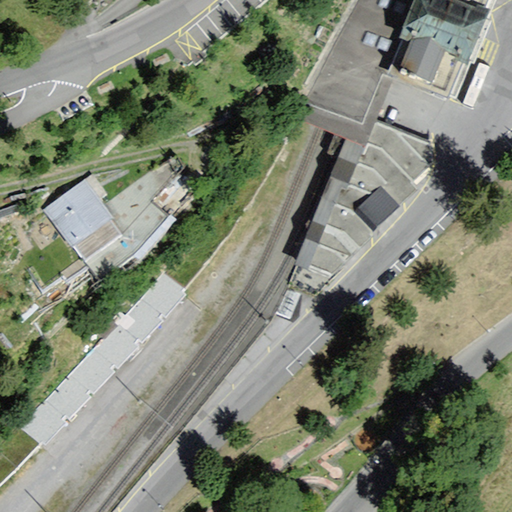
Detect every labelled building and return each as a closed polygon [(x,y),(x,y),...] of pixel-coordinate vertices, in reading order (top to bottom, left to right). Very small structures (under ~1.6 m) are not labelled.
[(347,138),(296,263),(309,269),(374,125),(384,101),(391,85),(387,83),(406,37),(421,0),(352,0),(337,27),(311,72),(298,99),(291,115),(320,127),(343,134),(347,138)] [(421,0),(406,37),(387,83),(391,85),(408,92),(423,98),(449,109),(470,58),(477,39),(490,10),(493,0),(421,0)] [(374,125),(309,269),(334,279),(430,167),(431,158),(431,148),(374,125)] [(76,367),(22,424),(0,444),(0,486),(19,468),(36,451),(72,415),(76,411),(118,366),(138,345),(186,292),(182,289),(220,248),(236,224),(250,199),(284,141),(261,131),(231,172),(164,273),(140,299),(76,367)] [(110,217),(85,182),(66,196),(46,209),(70,243),(74,240),(85,255),(116,234),(106,219),(110,217)]
